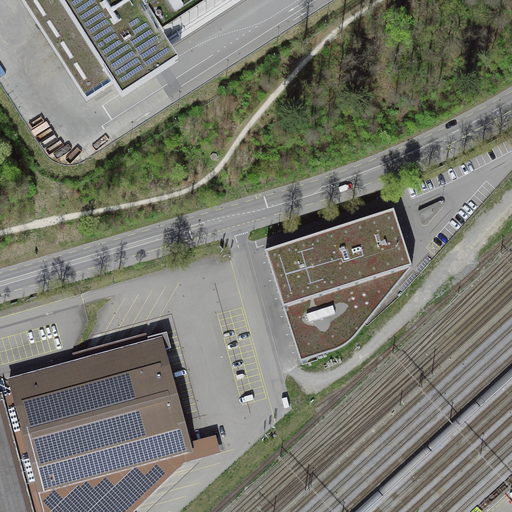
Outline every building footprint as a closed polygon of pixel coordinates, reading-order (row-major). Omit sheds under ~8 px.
[(20,0),(87,102),(112,86),(122,102),(178,66),(167,50),(245,0),(20,0)] [(53,158),(67,149),(55,129),(40,138),(53,158)] [(427,226),(428,225),(444,207),(444,206),(445,205),(444,204),(443,202),(442,202),(441,202),(439,202),(420,211),(419,212),(418,213),(418,214),(418,215),(421,224),(422,225),(423,226),(424,226),(426,226),(427,226)] [(265,252),(300,362),(333,351),(339,349),(346,345),(352,340),(357,335),(412,267),(394,211),(330,231),(265,252)] [(0,388),(0,390),(0,511),(130,511),(187,458),(221,449),(217,433),(188,440),(164,350),(171,348),(167,333),(159,335),(148,338),(146,332),(73,352),(74,358),(8,376),(12,391),(3,394),(3,391),(8,390),(5,380),(0,381),(0,388)]
